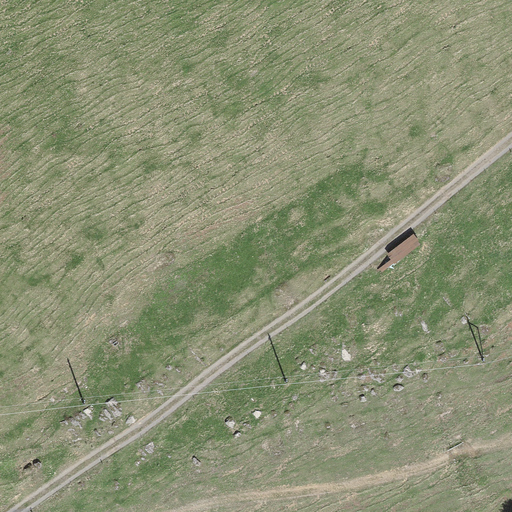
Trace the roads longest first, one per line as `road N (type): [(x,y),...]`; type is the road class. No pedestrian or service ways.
road 1 (track): [(19,511),(287,324),(511,145)]
road 2 (track): [(188,511),(366,482),(511,443)]
